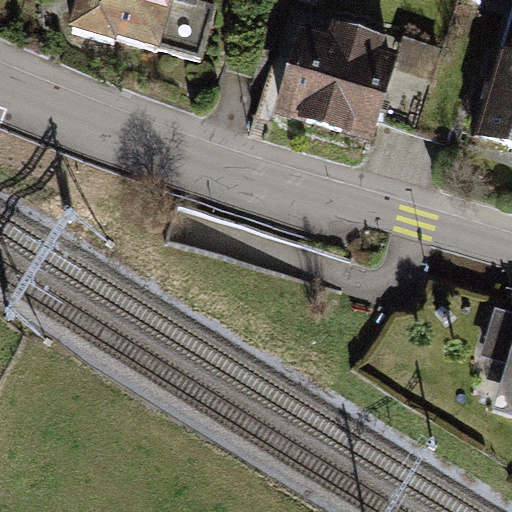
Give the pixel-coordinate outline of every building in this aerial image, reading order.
[(217,0),(84,0),(74,38),(198,72),(217,0)] [(486,0),(452,0),(483,11),(486,0)] [(312,24),(280,119),(375,151),(407,55),(312,24)] [(511,62),(497,58),(471,154),(511,165),(511,62)] [(511,325),(499,322),(485,368),(508,375),(496,417),(511,421),(511,325)]
